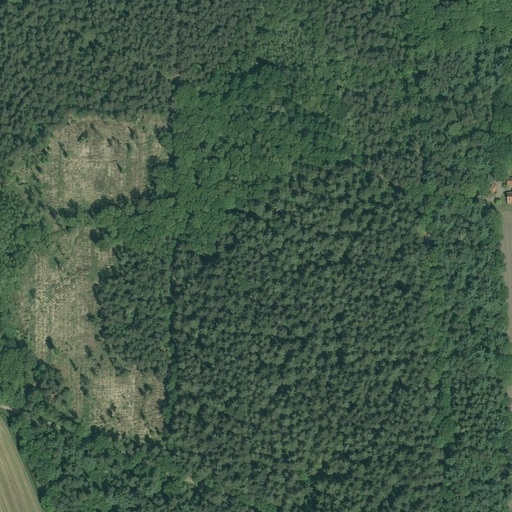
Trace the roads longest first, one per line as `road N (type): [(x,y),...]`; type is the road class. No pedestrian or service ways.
road 1 (track): [(437,511),(422,199),(506,196)]
road 2 (unclassified): [(277,511),(0,404)]
